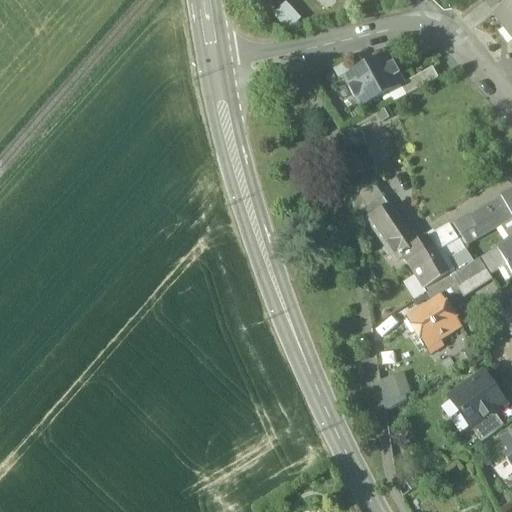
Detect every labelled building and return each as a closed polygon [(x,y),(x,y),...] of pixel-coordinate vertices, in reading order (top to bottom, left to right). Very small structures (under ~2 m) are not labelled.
[(511,0),(494,15),(511,37),(511,0)] [(275,19),(290,34),(302,23),(287,8),(275,19)] [(388,58),(346,80),(350,88),(349,89),(356,101),(357,101),(361,108),(402,86),(403,85),(399,78),(400,77),(394,65),(392,65),(388,58)] [(403,85),(402,86),(408,97),(439,80),(433,69),(403,85)] [(511,192),(502,199),(511,216),(511,192)] [(511,216),(502,199),(488,206),(500,227),(511,220),(511,216)] [(372,224),(391,212),(384,200),(355,218),(358,233),(372,224)] [(488,206),(454,226),(466,246),(500,227),(488,206)] [(434,234),(414,246),(391,212),(372,224),(396,260),(402,256),(409,266),(434,250),(429,241),(436,236),(434,234)] [(450,228),(441,234),(450,248),(459,243),(450,228)] [(436,236),(429,241),(434,250),(437,255),(450,248),(441,234),(436,236)] [(511,242),(498,251),(506,266),(511,276),(511,242)] [(434,250),(409,266),(426,291),(450,275),(437,255),(434,250)] [(498,251),(479,261),(489,277),(506,266),(498,251)] [(469,255),(451,267),(457,275),(475,264),(469,255)] [(489,277),(479,261),(475,264),(457,275),(452,279),(464,298),(492,281),(489,277)] [(452,279),(427,295),(433,305),(443,299),(449,308),(464,298),(452,279)] [(433,305),(407,321),(409,324),(407,325),(411,331),(413,330),(424,347),(438,338),(440,340),(461,327),(449,308),(443,299),(433,305)] [(511,307),(500,316),(511,334),(511,307)] [(388,402),(413,394),(407,374),(382,381),(388,402)] [(484,375),(450,399),(472,430),(495,414),(506,406),(484,375)] [(495,414),(472,430),(481,443),(504,427),(495,414)] [(511,436),(503,443),(511,455),(507,459),(511,466),(511,436)]
